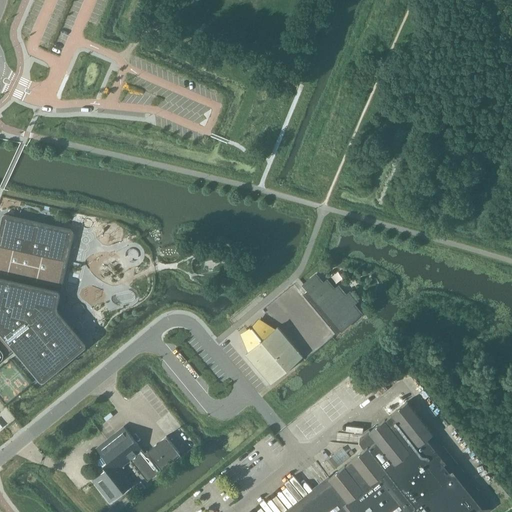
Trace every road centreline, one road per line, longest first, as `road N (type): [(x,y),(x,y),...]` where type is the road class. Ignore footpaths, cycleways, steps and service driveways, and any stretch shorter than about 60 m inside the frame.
road 1 (unclassified): [(149,336),(0,458)]
road 2 (unclassified): [(149,336),(214,409),(248,392)]
road 3 (unclassified): [(248,392),(185,320),(149,336)]
